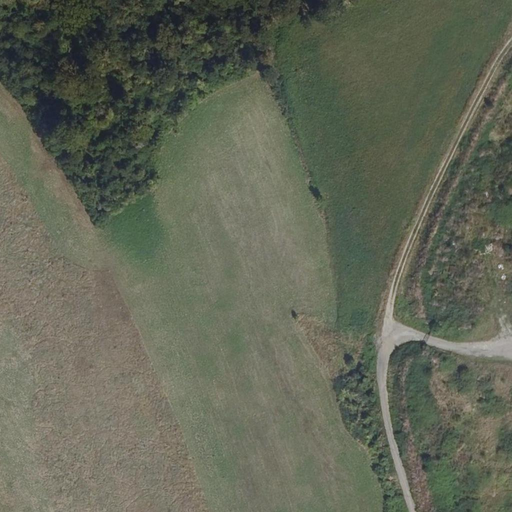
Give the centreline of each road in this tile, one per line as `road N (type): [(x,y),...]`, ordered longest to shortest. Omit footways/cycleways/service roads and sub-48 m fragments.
road 1 (track): [(511,28),(394,280),(384,406),(414,511)]
road 2 (track): [(387,338),(511,354)]
